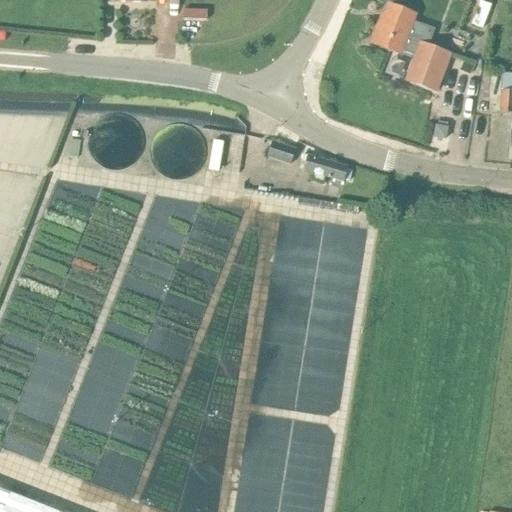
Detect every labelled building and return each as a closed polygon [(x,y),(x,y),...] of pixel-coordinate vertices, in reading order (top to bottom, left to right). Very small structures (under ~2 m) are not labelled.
[(379,23),(371,43),(401,54),(402,52),(415,57),(406,81),(437,92),(450,55),(429,47),(435,30),(424,26),(413,22),(415,16),(408,13),(389,6),(382,24),(379,23)] [(511,91),(503,91),(501,113),(511,113),(511,91)] [(436,126),(434,137),(445,139),(448,128),(447,128),(448,124),(438,122),(437,126),(436,126)] [(71,140),(68,156),(78,158),(79,158),(82,141),(80,141),(71,140)] [(272,142),(268,154),(291,162),(295,150),(272,142)] [(348,168),(303,155),(299,169),(303,170),(303,172),(312,175),(310,180),(323,184),(325,177),(343,182),(344,180),(349,181),(351,171),(347,170),(348,168)] [(239,180),(238,188),(246,189),(247,181),(239,180)] [(0,511),(57,511),(0,489),(0,511)]
